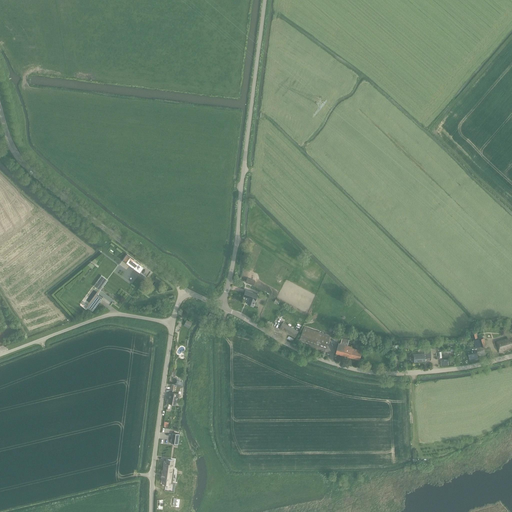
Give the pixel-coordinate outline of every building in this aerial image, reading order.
[(140,272),(144,267),(130,257),(126,262),(140,272)] [(101,275),(94,286),(99,289),(107,279),(101,275)] [(253,306),(257,294),(246,290),(244,296),(250,298),(248,304),(253,306)] [(88,307),(93,311),(103,297),(98,294),(98,293),(87,307),(88,307)] [(298,331),(282,322),(279,329),(295,337),(298,331)] [(326,349),(330,336),(304,327),(300,339),(326,349)] [(511,336),(496,341),(499,352),(511,348),(511,336)] [(352,347),(352,346),(351,345),(351,346),(348,345),(348,342),(349,340),(342,338),(341,340),(340,344),(338,343),(336,353),(359,359),(362,350),(352,348),(352,347)] [(475,348),(485,345),(483,338),(473,340),(475,348)] [(425,358),(430,358),(430,353),(435,353),(435,348),(430,348),(424,348),(424,354),(414,354),(414,362),(425,361),(425,358)] [(170,392),(169,395),(169,396),(170,396),(169,402),(172,403),(176,404),(177,397),(178,397),(179,393),(179,391),(180,391),(181,386),(172,384),(170,389),(171,389),(171,392),(170,392)] [(172,433),(171,443),(178,444),(179,434),(172,433)] [(168,465),(166,465),(165,475),(164,475),(163,480),(164,480),(163,485),(167,486),(166,487),(171,487),(174,462),(169,461),(168,465)]
